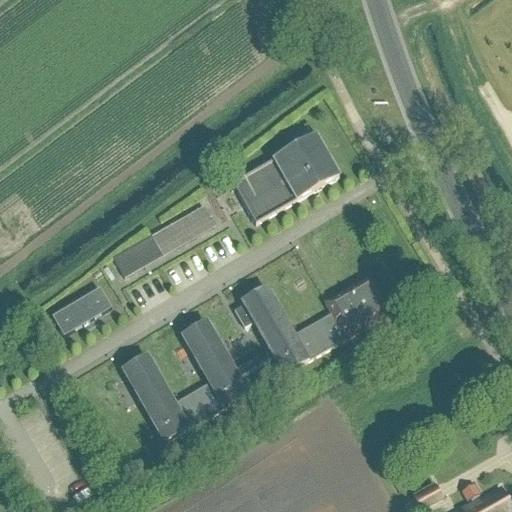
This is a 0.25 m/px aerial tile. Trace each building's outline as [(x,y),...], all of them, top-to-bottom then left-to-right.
[(233,190),(255,229),(340,181),(317,141),(233,190)] [(163,261),(214,230),(204,210),(151,240),(150,241),(112,263),(123,282),(159,262),(163,261)] [(152,274),(141,282),(152,298),(164,290),(152,274)] [(244,333),(257,326),(272,353),(234,375),(238,382),(276,360),(287,378),(346,344),(346,345),(390,320),(369,283),(333,303),(329,306),(328,307),(325,308),(332,319),(294,341),(266,291),(238,307),(241,312),(234,316),(244,333)] [(64,342),(111,313),(99,294),(52,322),(64,342)] [(431,317),(438,313),(433,306),(427,310),(431,317)] [(168,445),(248,400),(238,382),(234,375),(207,328),(185,340),(212,387),(174,408),(147,361),(126,373),(168,445)] [(413,502),(418,511),(426,511),(442,503),(435,490),(413,502)] [(509,511),(499,494),(482,504),(478,506),(475,501),(479,499),(475,491),(463,497),(468,505),(470,504),(472,506),(461,511),(509,511)]
